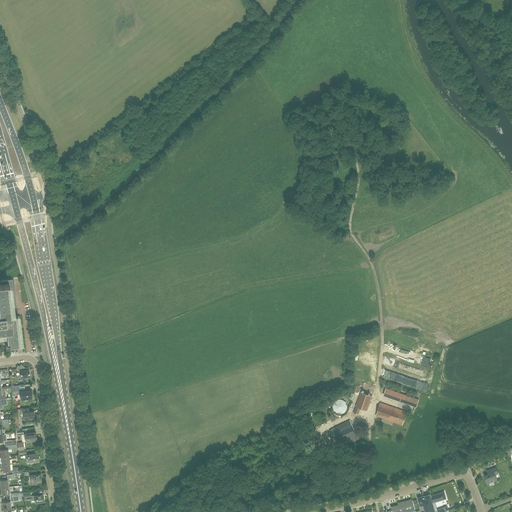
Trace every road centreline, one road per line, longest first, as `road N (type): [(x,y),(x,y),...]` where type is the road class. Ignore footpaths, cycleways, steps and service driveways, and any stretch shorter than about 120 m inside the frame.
road 1 (primary): [(70,443),(32,193)]
road 2 (primary): [(13,204),(70,443)]
road 3 (unclassified): [(366,500),(380,341)]
road 4 (residential): [(54,511),(31,357)]
road 5 (secondary): [(32,193),(44,190),(48,171),(0,59)]
